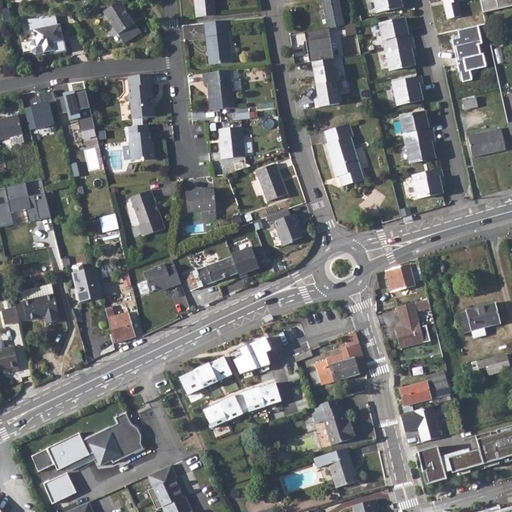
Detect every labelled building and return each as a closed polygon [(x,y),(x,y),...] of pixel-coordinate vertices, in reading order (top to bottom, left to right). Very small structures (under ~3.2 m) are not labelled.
[(119,0),(103,11),(124,42),(140,31),(135,23),(133,23),(123,9),(125,8),(119,0)] [(195,6),(197,18),(215,16),(213,0),(196,0),(197,5),(195,6)] [(321,0),(327,28),(328,28),(343,25),(337,0),(321,0)] [(373,0),(377,13),(402,8),(400,0),(373,0)] [(442,0),(447,19),(460,15),(457,0),(458,0),(442,0)] [(498,9),(495,0),(480,0),(483,12),(498,9)] [(511,0),(495,0),(498,9),(508,7),(508,5),(511,4),(511,0)] [(1,9),(3,21),(8,21),(11,20),(8,8),(1,9)] [(56,16),(26,19),(28,30),(33,29),(34,38),(32,39),(29,44),(30,51),(35,54),(43,52),(43,50),(49,49),(50,51),(55,50),(56,53),(67,51),(61,24),(58,24),(56,16)] [(379,24),(389,71),(414,66),(413,57),(411,52),(415,51),(411,32),(407,33),(406,27),(404,19),(379,24)] [(205,24),(206,31),(210,66),(231,64),(228,29),(231,29),(230,21),(205,24)] [(454,40),(462,82),(473,79),(471,70),(487,67),(485,53),(480,54),(478,44),(481,43),(478,26),(459,30),(461,39),(454,40)] [(305,32),(310,63),(334,59),(328,28),(327,28),(305,32)] [(334,59),(310,63),(318,107),(341,103),(334,59)] [(230,71),(203,74),(203,83),(207,83),(208,89),(212,91),(212,95),(209,98),(211,111),(234,109),(232,91),(234,89),(234,84),(231,82),(230,71)] [(152,75),(127,77),(128,94),(126,97),(127,102),(130,105),(132,120),(155,117),(154,108),(151,106),(151,101),(153,98),(151,86),(153,86),(152,75)] [(392,82),(397,106),(422,100),(420,92),(419,86),(422,86),(420,76),(392,82)] [(41,103),(24,107),(29,128),(52,123),(48,106),(56,104),(53,89),(39,92),(41,103)] [(96,138),(84,91),(75,93),(74,90),(63,93),(71,122),(78,121),(83,141),(96,138)] [(476,97),(462,100),(464,110),(478,107),(476,97)] [(399,117),(409,164),(435,158),(433,150),(432,144),(435,144),(431,125),(428,125),(426,120),(425,111),(399,117)] [(0,139),(22,134),(18,115),(0,119),(0,139)] [(147,125),(124,128),(125,136),(128,136),(131,161),(141,160),(143,162),(154,160),(154,152),(151,149),(150,143),(149,133),(147,133),(147,125)] [(349,125),(323,133),(327,144),(324,145),(335,178),(338,177),(341,186),(363,180),(350,137),(353,136),(349,125)] [(221,143),(219,143),(221,159),(245,157),(242,127),(220,130),(221,143)] [(501,127),(467,135),(472,157),(506,150),(501,127)] [(88,156),(91,170),(100,168),(97,154),(88,156)] [(277,164),(256,172),(268,202),(288,194),(277,164)] [(412,175),(417,198),(442,193),(440,185),(439,179),(443,178),(440,169),(412,175)] [(28,222),(50,217),(41,179),(0,188),(0,227),(13,224),(13,213),(25,210),(28,222)] [(192,193),(185,194),(187,213),(215,209),(213,191),(201,192),(200,190),(192,191),(192,193)] [(150,191),(130,199),(139,225),(138,227),(141,235),(144,237),(165,229),(158,211),(156,211),(154,207),(156,205),(150,191)] [(269,225),(273,223),(283,248),(293,244),(293,242),(302,238),(299,228),(301,227),(296,215),(291,217),(288,210),(267,218),(269,225)] [(234,253),(251,246),(249,240),(231,247),(234,253)] [(198,270),(185,275),(191,291),(242,271),(244,278),(252,275),(253,274),(257,272),(258,271),(258,270),(251,250),(198,270)] [(199,267),(215,263),(213,255),(197,260),(199,267)] [(183,276),(185,275),(198,270),(193,256),(177,262),(183,276)] [(64,271),(62,261),(52,264),(55,274),(64,271)] [(102,294),(96,268),(85,270),(83,264),(73,266),(75,273),(73,273),(80,303),(103,298),(102,294)] [(181,283),(174,265),(166,268),(164,264),(153,267),(153,269),(143,272),(150,292),(163,287),(163,289),(181,283)] [(409,266),(385,272),(390,291),(414,285),(409,266)] [(16,301),(17,305),(17,307),(20,322),(28,320),(28,321),(45,316),(47,324),(59,321),(57,314),(59,313),(52,286),(22,294),(23,299),(16,301)] [(117,289),(104,293),(106,298),(118,295),(117,289)] [(415,301),(397,306),(401,320),(403,319),(404,324),(402,324),(395,326),(401,347),(431,339),(427,323),(421,325),(415,301)] [(125,304),(115,306),(116,314),(127,312),(125,304)] [(463,333),(471,331),(483,328),(500,323),(495,304),(466,311),(466,312),(458,315),(463,333)] [(6,325),(20,322),(17,307),(3,310),(6,325)] [(112,307),(105,309),(114,344),(136,337),(129,313),(115,317),(112,307)] [(483,328),(471,331),(473,339),(485,336),(483,328)] [(344,334),(344,336),(347,346),(340,348),(342,354),(325,359),(322,360),(320,362),(314,364),(321,385),(367,371),(356,331),(348,333),(344,334)] [(233,361),(240,375),(270,365),(266,354),(272,351),(266,339),(233,354),(236,359),(233,361)] [(14,346),(0,348),(0,369),(2,369),(8,367),(9,371),(19,369),(14,346)] [(80,351),(70,355),(75,367),(84,362),(80,351)] [(313,352),(297,354),(299,368),(314,366),(313,352)] [(493,357),(471,363),(475,378),(497,372),(493,357)] [(224,358),(209,364),(217,383),(232,376),(224,358)] [(443,361),(431,364),(433,370),(445,367),(443,361)] [(180,377),(189,396),(218,383),(217,383),(209,364),(180,377)] [(428,366),(417,369),(418,374),(430,372),(428,366)] [(426,383),(400,390),(404,406),(449,394),(444,373),(425,378),(426,383)] [(281,403),(275,383),(235,397),(243,414),(281,403)] [(243,414),(235,397),(203,411),(212,430),(243,414)] [(339,400),(312,409),(317,425),(326,422),(333,446),(358,439),(354,427),(350,427),(344,408),(342,408),(339,400)] [(433,407),(400,416),(405,433),(417,430),(421,444),(441,439),(433,407)] [(132,427),(125,413),(115,418),(118,423),(83,440),(80,435),(67,441),(47,451),(53,465),(79,452),(76,446),(83,442),(89,455),(93,453),(100,466),(111,461),(112,463),(143,449),(138,440),(141,435),(137,428),(132,427)] [(511,425),(475,436),(479,450),(485,469),(499,465),(498,461),(504,459),(505,463),(511,461),(511,425)] [(426,472),(430,485),(447,479),(445,473),(441,461),(440,457),(438,447),(418,453),(423,472),(426,472)] [(53,465),(47,451),(46,449),(31,456),(37,472),(53,465)] [(348,449),(316,459),(319,469),(330,465),(337,489),(358,483),(356,474),(354,473),(353,468),(348,449)] [(441,461),(445,473),(452,471),(448,459),(470,453),(469,449),(440,457),(441,461)] [(452,471),(453,478),(485,469),(479,450),(470,453),(448,459),(452,471)] [(192,511),(187,501),(185,502),(171,474),(173,473),(170,465),(147,476),(153,488),(147,491),(156,510),(162,507),(163,511),(192,511)] [(44,483),(54,504),(78,492),(68,471),(44,483)] [(375,511),(375,510),(378,509),(380,509),(377,500),(353,506),(354,511),(375,511)] [(89,502),(67,511),(91,511),(90,511),(93,510),(89,502)]
